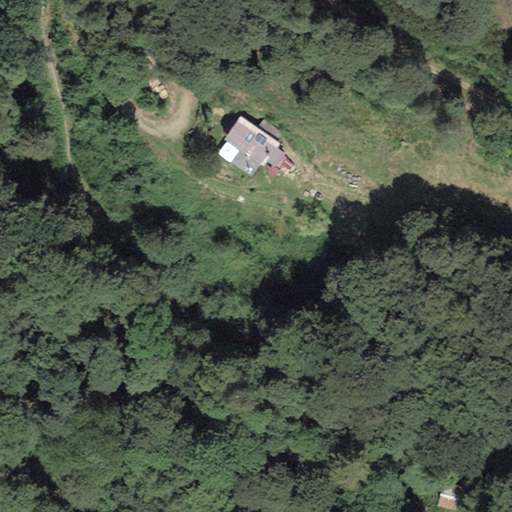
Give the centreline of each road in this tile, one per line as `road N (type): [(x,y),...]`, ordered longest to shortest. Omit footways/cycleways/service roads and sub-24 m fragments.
road 1 (track): [(66,0),(109,84),(149,127),(165,130),(183,118),(184,102),(151,49),(134,0)]
road 2 (track): [(327,0),(408,62),(511,117)]
